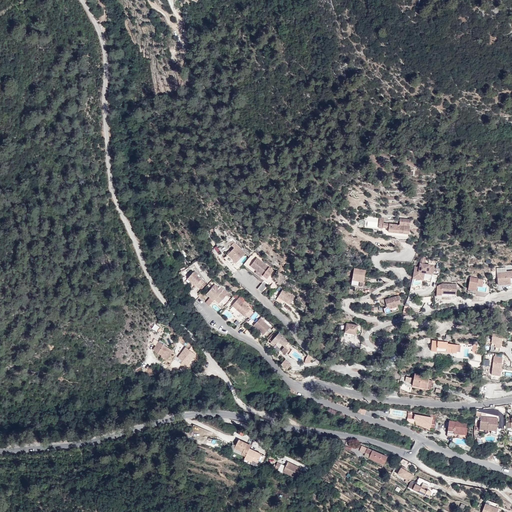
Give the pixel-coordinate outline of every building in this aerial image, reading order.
[(411,220),(401,218),(400,224),(384,223),(385,219),(381,218),(380,228),(384,228),(384,227),(390,228),(390,231),(409,234),(411,220)] [(235,241),(232,238),(228,242),(234,248),(224,258),(237,270),(240,267),(236,263),(244,255),(240,250),(241,249),(235,242),(235,241)] [(420,267),(415,266),(413,277),(422,279),(422,280),(431,282),(434,266),(424,264),(426,257),(422,256),(420,267)] [(273,271),(257,258),(251,266),(257,271),(263,275),(267,279),(273,271)] [(366,270),(354,268),(351,285),(364,287),(365,282),(364,282),(366,270)] [(511,270),(497,272),(498,285),(511,284),(511,282),(511,277),(511,276),(511,270)] [(197,276),(194,272),(187,279),(195,286),(196,285),(201,289),(206,284),(204,282),(197,276)] [(484,279),(470,277),(468,293),(476,294),(477,286),(478,282),(483,283),(484,279)] [(268,284),(264,281),(258,289),(262,292),(268,284)] [(442,283),(437,286),(437,296),(452,297),(452,294),(457,294),(457,284),(442,283)] [(216,291),(212,288),(206,294),(210,297),(214,301),(215,299),(219,303),(227,295),(228,293),(220,286),(219,288),(216,291)] [(295,296),(283,289),(278,297),(290,304),(295,296)] [(399,295),(385,299),(387,307),(384,308),(386,313),(398,310),(397,305),(401,303),(399,295)] [(249,304),(240,296),(238,298),(247,306),(249,304)] [(214,301),(210,297),(205,302),(209,306),(214,301)] [(244,316),(250,309),(247,306),(238,298),(232,305),(244,316)] [(411,307),(405,305),(403,312),(410,313),(411,307)] [(255,311),(250,317),(253,321),(259,315),(255,311)] [(266,320),(262,316),(254,325),(263,335),(270,327),(264,322),(266,320)] [(247,321),(241,327),(244,330),(250,324),(247,321)] [(358,325),(347,323),(344,336),(355,339),(358,325)] [(498,334),(492,334),(491,342),(495,343),(495,346),(491,346),(490,351),(499,352),(500,347),(501,347),(503,333),(498,332),(498,334)] [(289,342),(279,333),(275,337),(273,335),(269,340),(271,342),(270,343),(274,346),(278,341),(285,347),(289,342)] [(168,348),(161,344),(153,340),(149,349),(164,357),(168,348)] [(448,342),(432,340),(432,345),(437,346),(436,351),(456,353),(457,352),(457,345),(448,343),(448,342)] [(313,358),(308,354),(305,360),(305,363),(310,363),(313,358)] [(502,357),(494,356),(491,375),(500,376),(502,357)] [(290,365),(284,360),(281,364),(287,369),(290,365)] [(414,378),(406,376),(405,381),(413,383),(412,385),(419,387),(420,384),(428,386),(429,380),(429,377),(415,374),(414,378)] [(429,380),(428,386),(420,384),(419,387),(431,389),(433,380),(429,380)] [(415,413),(408,412),(407,418),(414,419),(414,420),(425,426),(424,426),(429,429),(430,427),(434,428),(436,416),(415,412),(415,413)] [(498,418),(481,416),(479,429),(491,430),(497,431),(498,418)] [(456,422),(449,421),(447,436),(466,439),(467,428),(466,428),(467,424),(463,423),(463,421),(456,420),(456,422)] [(251,445),(239,439),(236,445),(233,444),(230,449),(234,451),(235,449),(243,452),(242,454),(245,457),(249,448),(251,445)] [(387,457),(362,446),(359,451),(365,454),(365,453),(370,455),(369,458),(383,465),(387,457)] [(262,454),(249,448),(245,457),(244,459),(252,462),(253,460),(258,463),(259,459),(262,454)] [(409,462),(403,459),(398,463),(405,467),(409,462)] [(301,469),(288,462),(286,466),(283,472),(297,478),(301,469)] [(406,470),(401,468),(397,474),(406,480),(405,482),(409,484),(414,476),(406,470)] [(410,482),(408,487),(425,495),(427,490),(428,487),(429,488),(431,483),(419,478),(417,482),(412,480),(410,482)] [(498,504),(486,500),(482,511),(497,511),(498,509),(497,508),(498,504)]
